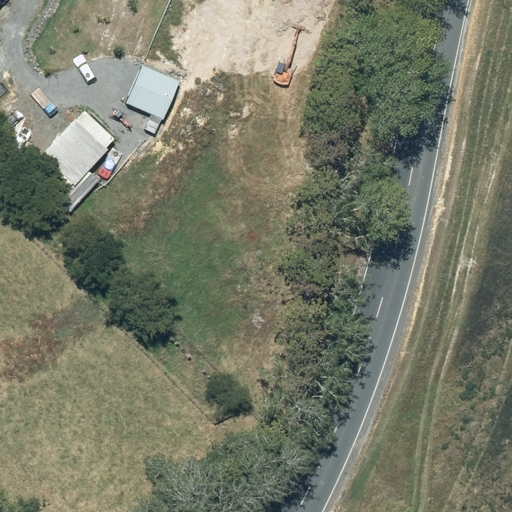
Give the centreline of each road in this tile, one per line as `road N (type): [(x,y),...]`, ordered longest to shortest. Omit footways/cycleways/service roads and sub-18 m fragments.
road 1 (tertiary): [(462,0),(408,263),(365,403),(315,511)]
road 2 (track): [(420,511),(434,372),(511,78)]
